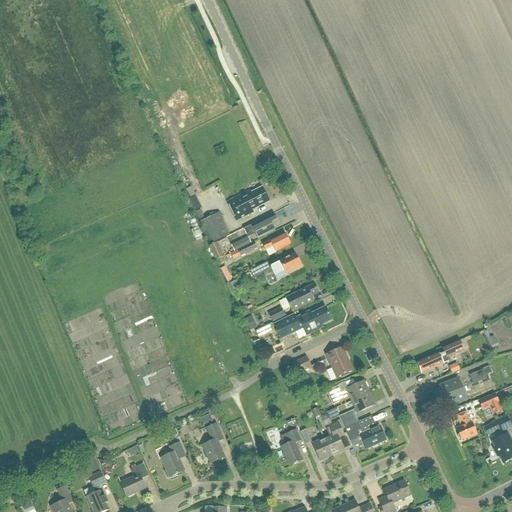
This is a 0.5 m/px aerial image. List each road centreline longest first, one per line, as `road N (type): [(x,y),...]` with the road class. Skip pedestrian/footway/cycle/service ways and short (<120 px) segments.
road 1 (residential): [(362,321),(207,0)]
road 2 (residential): [(160,507),(199,491),(332,487),(422,445)]
road 3 (residential): [(362,321),(233,391)]
road 4 (residential): [(422,445),(362,321)]
